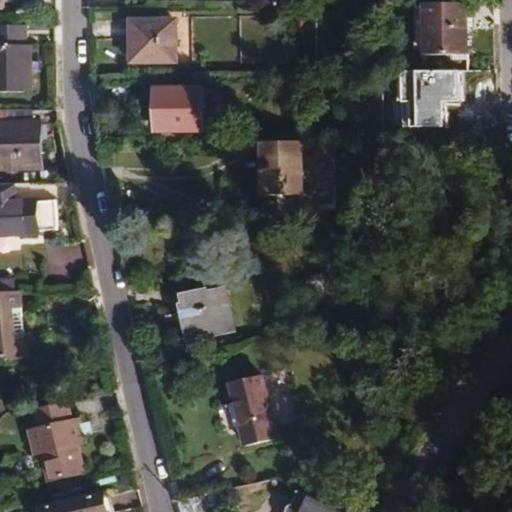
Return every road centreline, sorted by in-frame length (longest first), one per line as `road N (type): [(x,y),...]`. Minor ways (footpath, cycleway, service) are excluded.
road 1 (residential): [(164,511),(73,127),(71,0)]
road 2 (residential): [(395,511),(449,416),(511,330)]
